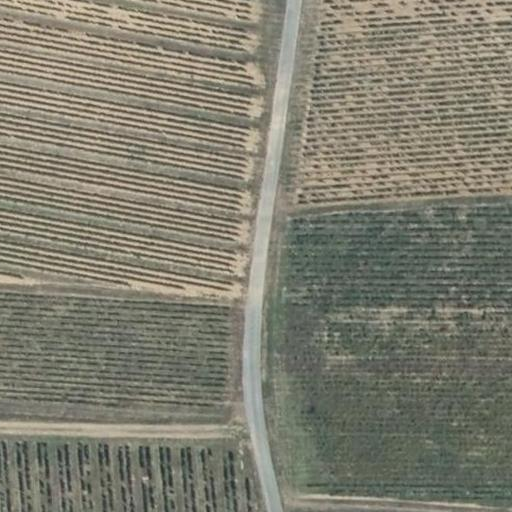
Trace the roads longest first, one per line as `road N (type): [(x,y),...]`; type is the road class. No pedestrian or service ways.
road 1 (unclassified): [(294,0),(254,296),(252,374),(276,511)]
road 2 (track): [(0,427),(260,434)]
